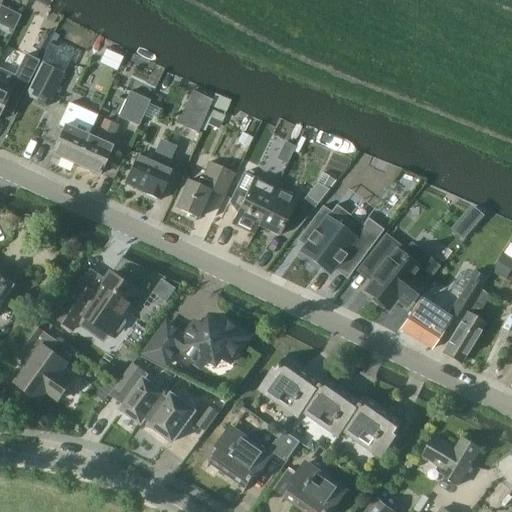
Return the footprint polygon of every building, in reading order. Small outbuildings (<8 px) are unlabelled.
[(0,6),(0,25),(2,26),(10,11),(0,6)] [(16,82),(0,73),(0,113),(10,92),(20,97),(39,62),(28,57),(16,82)] [(39,65),(23,97),(44,108),(61,76),(39,65)] [(213,100),(193,90),(177,125),(197,134),(200,129),(201,129),(210,109),(209,108),(213,100)] [(130,91),(119,116),(139,125),(150,101),(150,100),(130,91)] [(77,165),(89,139),(80,134),(89,115),(76,109),(67,129),(64,127),(52,153),(77,165)] [(224,115),(210,109),(201,129),(205,131),(211,117),(221,121),(224,115)] [(89,139),(77,165),(100,175),(112,149),(108,147),(117,128),(104,122),(95,141),(89,139)] [(165,170),(174,149),(161,143),(151,164),(137,158),(125,183),(144,192),(143,194),(159,201),(171,173),(165,170)] [(223,197),(234,175),(209,163),(201,180),(199,180),(197,186),(187,181),(174,208),(197,219),(210,191),(223,197)] [(276,189),(262,183),(244,174),(230,203),(240,207),(232,224),(254,234),(258,226),(272,197),(276,189)] [(318,182),(307,196),(303,202),(276,189),(272,197),(258,226),(280,236),(286,224),(298,229),(329,190),(318,182)] [(352,275),(391,221),(384,215),(377,224),(364,226),(351,216),(341,229),(328,219),(303,252),(331,273),(337,264),(352,275)] [(414,247),(411,245),(404,254),(399,250),(401,248),(385,236),(365,261),(377,270),(371,278),(374,280),(365,290),(374,297),(372,300),(383,309),(385,306),(389,309),(397,299),(405,306),(420,287),(411,281),(419,271),(428,259),(414,247)] [(476,271),(451,314),(462,321),(488,278),(476,271)] [(126,320),(123,318),(140,294),(112,274),(97,297),(80,285),(57,319),(75,331),(85,316),(112,335),(114,331),(117,333),(121,333),(127,324),(126,320)] [(0,277),(0,309),(14,286),(0,277)] [(433,348),(450,319),(423,302),(417,312),(415,311),(403,330),(433,348)] [(460,362),(484,324),(467,313),(443,352),(460,362)] [(232,363),(250,337),(224,318),(220,324),(217,322),(206,324),(204,327),(198,323),(187,338),(168,325),(149,352),(169,366),(181,350),(206,367),(209,363),(214,363),(222,362),(227,360),(232,363)] [(60,401),(74,382),(61,373),(67,364),(52,353),(59,343),(35,326),(14,355),(24,363),(29,356),(35,360),(18,385),(24,389),(24,392),(32,397),(34,396),(40,401),(47,392),(60,401)] [(302,413),(323,383),(287,358),(262,393),(298,418),(302,413)] [(133,364),(111,396),(120,402),(124,397),(130,402),(124,411),(143,425),(147,420),(164,394),(145,381),(150,375),(133,364)] [(342,432),(363,402),(327,377),(323,383),(302,413),(338,438),(342,432)] [(164,394),(147,420),(153,424),(152,426),(157,429),(157,433),(166,439),(170,439),(175,443),(192,420),(207,431),(220,414),(210,407),(207,412),(197,413),(166,391),(164,394)] [(363,402),(342,432),(378,457),(403,421),(367,397),(363,402)] [(246,489),(271,454),(235,429),(210,463),(246,489)] [(302,440),(289,431),(285,436),(284,434),(280,440),(277,440),(272,446),(272,450),(284,459),(288,458),(302,440)] [(458,485),(479,450),(462,440),(456,450),(436,438),(424,457),(444,469),(440,475),(458,485)] [(303,511),(329,511),(345,489),(309,464),(284,499),(303,511)] [(392,511),(378,501),(369,511),(392,511)]
